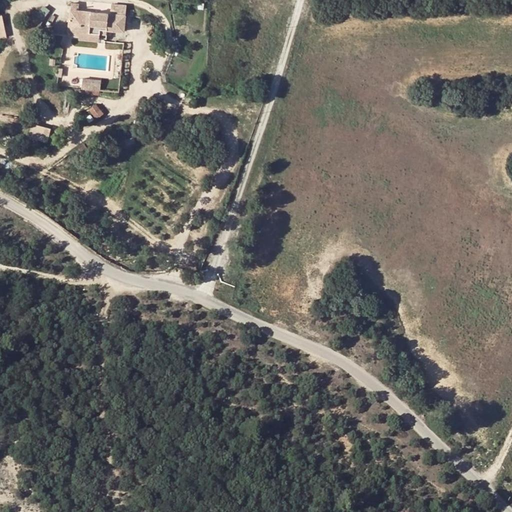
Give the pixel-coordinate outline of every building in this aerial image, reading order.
[(0,36),(8,36),(6,13),(1,14),(0,2),(0,36)] [(100,33),(101,29),(107,29),(123,31),(124,15),(68,10),(68,22),(78,23),(77,31),(100,33)] [(100,33),(77,31),(77,36),(106,39),(107,29),(101,29),(100,33)] [(87,76),(85,92),(103,95),(106,78),(87,76)] [(49,143),(54,127),(36,121),(31,136),(49,143)]
